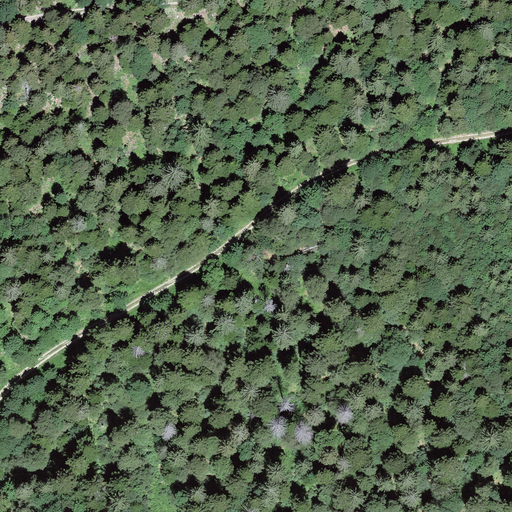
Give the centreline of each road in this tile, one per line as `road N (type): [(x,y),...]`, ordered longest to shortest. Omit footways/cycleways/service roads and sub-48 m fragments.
road 1 (track): [(511,130),(384,152),(329,171),(173,281),(58,347),(0,396)]
road 2 (track): [(179,0),(0,19)]
